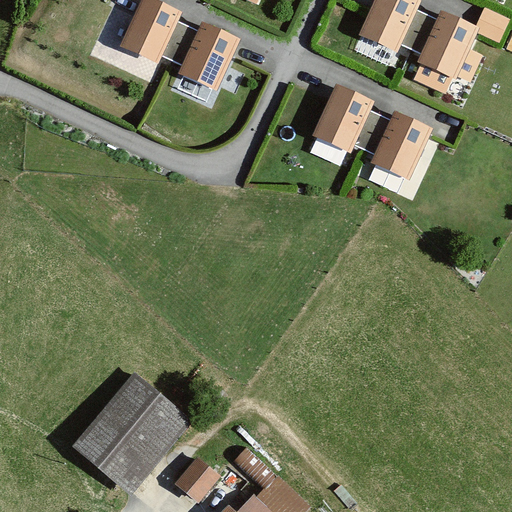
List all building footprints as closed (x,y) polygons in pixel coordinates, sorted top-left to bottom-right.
[(184,10),(160,0),(141,0),(122,44),(161,61),(184,10)] [(421,0),(375,0),(361,32),(401,49),(421,0)] [(440,12),(422,4),(403,45),(422,53),(440,12)] [(482,27),(442,9),(420,60),(459,78),(482,27)] [(201,24),(183,17),(165,58),(183,65),(201,24)] [(243,36),(204,18),(182,69),(221,87),(243,36)] [(214,102),(219,87),(178,72),(172,87),(214,102)] [(316,132),(355,149),(377,98),(338,81),(316,132)] [(394,113),(376,105),(357,147),(364,149),(376,154),(394,113)] [(375,159),(414,176),(436,126),(397,109),(375,159)] [(200,423),(139,369),(76,439),(138,493),(200,423)] [(221,475),(197,456),(175,484),(198,503),(221,475)] [(241,511),(232,503),(223,511),(241,511)]
